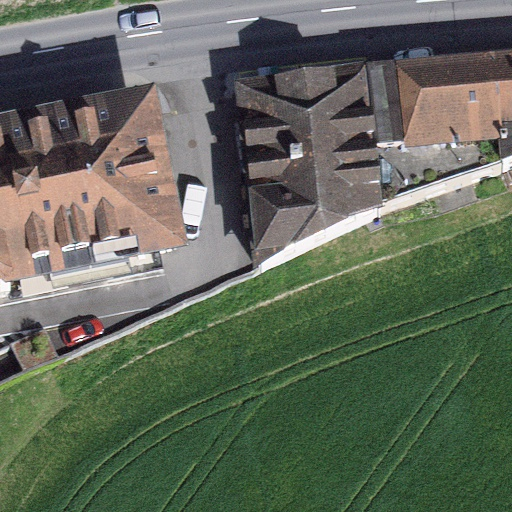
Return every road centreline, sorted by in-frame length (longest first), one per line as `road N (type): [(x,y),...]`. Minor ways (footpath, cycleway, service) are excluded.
road 1 (unknown): [(242,20),(184,263),(0,310)]
road 2 (primary): [(0,59),(428,0)]
